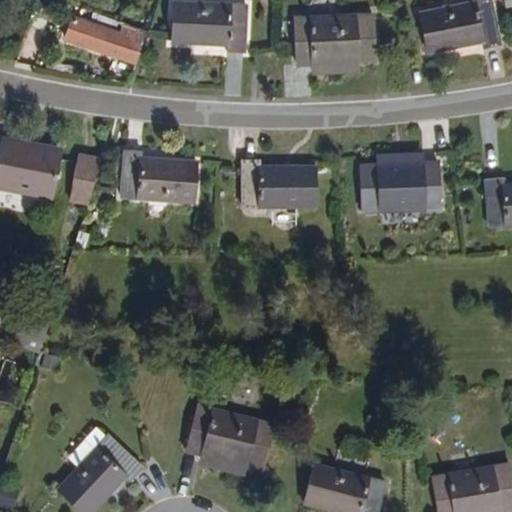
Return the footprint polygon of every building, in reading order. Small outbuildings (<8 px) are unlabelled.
[(241,77),(245,28),(168,22),(165,64),(224,67),(224,77),(241,77)] [(492,75),(509,70),(498,24),(424,41),(433,79),(490,66),(492,75)] [(105,60),(112,41),(76,29),(69,48),(105,60)] [(137,72),(149,37),(137,33),(132,48),(120,44),(113,63),(137,72)] [(361,87),(375,86),(374,40),(298,42),(298,87),(313,87),(313,88),(361,88),(361,87)] [(113,63),(120,44),(112,41),(105,60),(113,63)] [(314,96),(362,96),(361,88),(313,88),(314,96)] [(144,161),(145,150),(126,149),(124,199),(199,204),(202,164),(144,161)] [(425,156),(382,159),(383,167),(426,164),(425,156)] [(322,171),(268,171),(268,162),(249,162),(247,211),(321,211),(322,171)] [(369,213),(446,207),(442,162),(426,164),(383,167),(365,169),(369,213)] [(0,211),(41,216),(48,173),(0,166),(0,211)] [(77,227),(94,179),(65,176),(58,224),(77,227)] [(502,241),(511,239),(511,196),(511,190),(494,194),(502,241)] [(41,336),(47,318),(34,313),(20,353),(7,349),(2,364),(29,373),(41,336)] [(268,454),(279,408),(198,390),(188,436),(203,439),(203,441),(250,453),(251,451),(268,454)] [(138,468),(151,455),(113,419),(66,463),(96,493),(131,461),(138,468)] [(201,448),(249,460),(250,453),(203,441),(201,448)] [(507,498),(511,497),(511,449),(440,463),(447,508),(462,506),(507,498)] [(379,511),(389,469),(318,453),(309,492),(362,505),(360,511),(379,511)] [(0,484),(0,505),(17,509),(21,488),(0,484)] [(463,511),(474,511),(509,507),(507,498),(462,506),(463,511)]
